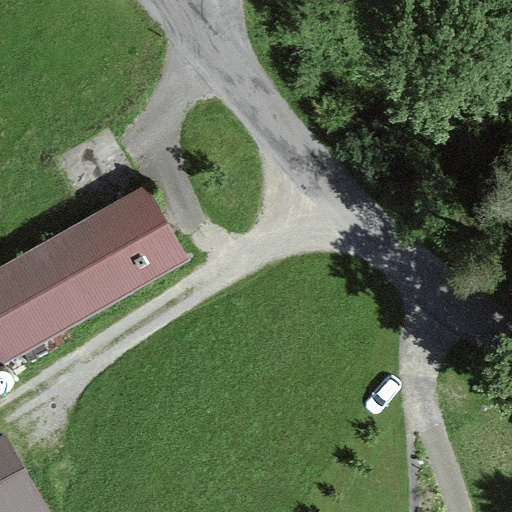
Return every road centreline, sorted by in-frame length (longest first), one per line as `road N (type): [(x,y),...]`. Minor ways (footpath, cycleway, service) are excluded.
road 1 (unclassified): [(179,0),(443,282),(511,333)]
road 2 (track): [(443,282),(432,376),(463,511)]
